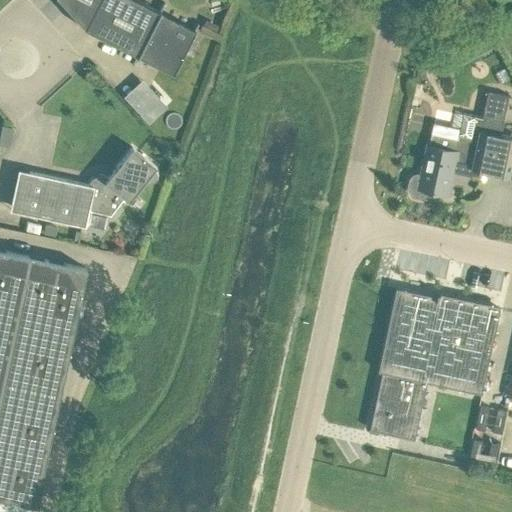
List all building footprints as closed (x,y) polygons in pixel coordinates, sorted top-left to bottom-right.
[(65,0),(83,27),(172,72),(194,29),(136,0),(65,0)] [(417,76),(416,80),(417,80),(426,74),(427,68),(424,63),(418,68),(417,76)] [(470,176),(482,179),(484,171),(511,176),(511,172),(511,135),(501,133),(510,95),(489,90),(483,117),(463,112),(458,138),(432,132),(429,143),(428,143),(422,174),(417,173),(413,174),(410,177),(408,187),(410,191),(413,194),(422,196),(426,194),(430,191),(430,190),(448,194),(454,167),(471,171),(470,176)] [(158,97),(140,114),(148,123),(165,105),(158,97)] [(1,125),(0,127),(0,144),(9,146),(12,127),(1,125)] [(103,175),(101,174),(99,174),(97,174),(94,175),(92,176),(91,177),(89,179),(88,181),(88,182),(87,183),(28,171),(20,211),(83,225),(87,209),(109,214),(122,196),(127,200),(142,180),(145,182),(146,182),(149,182),(151,181),(152,180),(153,179),(154,178),(155,178),(155,176),(155,175),(156,173),(155,172),(155,170),(154,168),(153,167),(155,165),(131,146),(106,177),(105,176),(103,175)] [(44,224),(42,231),(54,234),(56,226),(44,224)] [(0,496),(34,503),(85,267),(0,248),(0,496)] [(438,297),(400,289),(382,368),(387,369),(374,428),(415,437),(427,379),(482,391),(500,306),(439,293),(438,297)]
